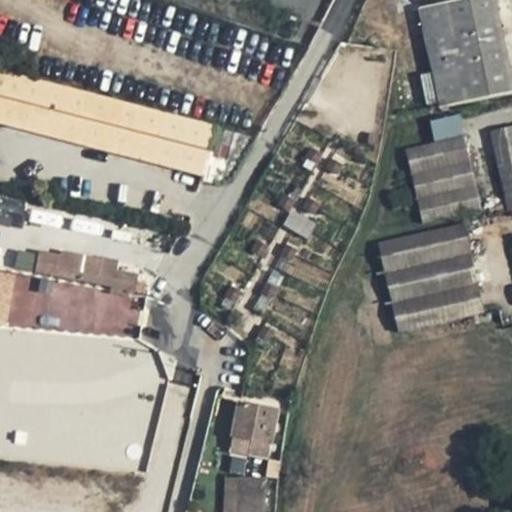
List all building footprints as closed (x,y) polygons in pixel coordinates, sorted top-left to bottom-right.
[(511,64),(498,0),(468,0),(416,9),(441,112),(511,96),(511,64)] [(214,129),(214,127),(0,71),(0,121),(201,175),(207,154),(214,129)] [(511,125),(488,131),(504,212),(511,210),(511,125)] [(232,133),(214,129),(207,154),(226,159),(232,133)] [(233,132),(232,133),(226,159),(225,165),(238,168),(256,138),(233,132)] [(483,213),(464,135),(405,150),(422,224),(483,213)] [(28,202),(0,196),(0,212),(26,218),(28,202)] [(0,224),(24,230),(26,218),(0,212),(0,224)] [(485,314),(462,224),(377,242),(398,332),(485,314)] [(62,252),(61,256),(39,252),(36,271),(77,279),(82,256),(62,252)] [(77,279),(110,286),(133,290),(136,275),(98,267),(99,259),(82,256),(77,279)] [(14,276),(0,272),(0,324),(5,325),(14,276)] [(110,286),(109,291),(132,296),(133,290),(110,286)] [(231,452),(268,459),(271,445),(273,446),(279,411),(238,403),(231,437),(233,438),(231,452)] [(239,511),(240,478),(227,478),(225,511),(239,511)] [(264,511),(265,479),(240,478),(239,511),(264,511)]
